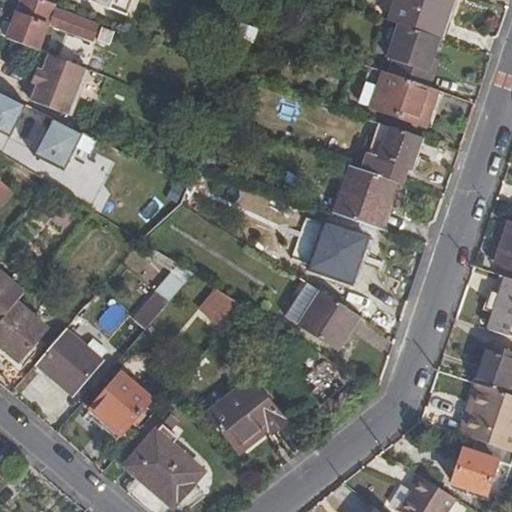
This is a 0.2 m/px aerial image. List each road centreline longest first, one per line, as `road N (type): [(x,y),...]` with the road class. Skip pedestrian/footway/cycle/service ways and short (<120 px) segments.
road 1 (residential): [(269,511),(398,410),(511,79)]
road 2 (residential): [(0,410),(119,511)]
